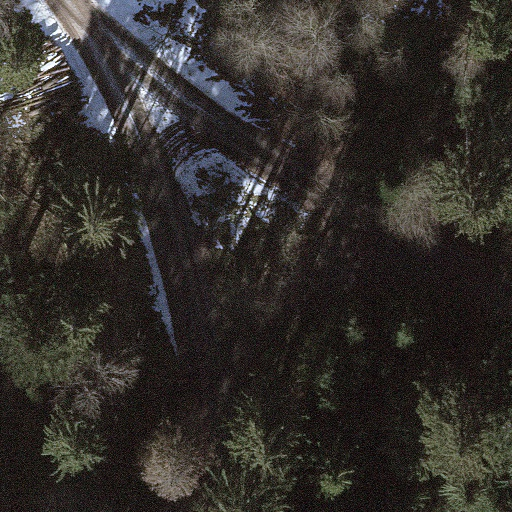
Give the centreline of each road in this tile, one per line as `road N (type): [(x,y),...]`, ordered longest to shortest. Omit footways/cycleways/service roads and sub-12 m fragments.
road 1 (track): [(123,73),(242,511)]
road 2 (track): [(123,73),(511,308)]
road 3 (track): [(208,384),(256,312),(286,290),(421,255)]
